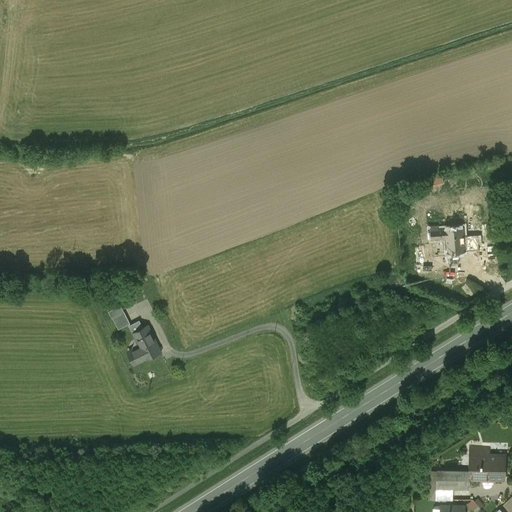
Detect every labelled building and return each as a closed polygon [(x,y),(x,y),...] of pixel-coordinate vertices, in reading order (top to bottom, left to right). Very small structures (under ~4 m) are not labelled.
[(442,174),(426,177),(429,186),(444,183),(442,174)] [(438,228),(430,229),(431,238),(445,237),(447,252),(465,250),(464,235),(463,226),(438,228)] [(478,234),(464,235),(465,250),(479,249),(478,234)] [(427,242),(419,242),(420,256),(428,256),(427,242)] [(488,248),(482,271),(495,275),(502,252),(488,248)] [(460,287),(468,297),(474,292),(466,282),(460,287)] [(125,310),(113,316),(119,328),(131,322),(125,310)] [(148,324),(142,327),(139,321),(130,325),(133,331),(139,345),(131,349),(137,362),(146,358),(146,359),(161,351),(148,324)] [(505,444),(470,444),(469,471),(469,478),(470,478),(504,478),(505,444)] [(469,471),(437,470),(436,487),(470,488),(470,478),(469,478),(469,471)]
